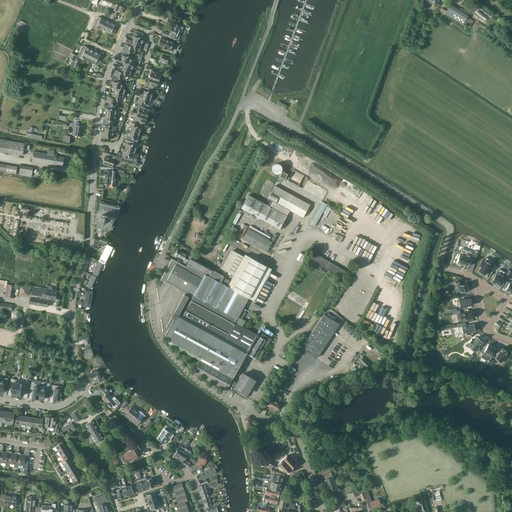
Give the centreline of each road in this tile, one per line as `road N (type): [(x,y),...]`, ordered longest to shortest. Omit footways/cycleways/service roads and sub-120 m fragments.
road 1 (unclassified): [(286,424),(256,416),(192,377),(161,343),(152,315),(156,268),(233,120),(271,16)]
road 2 (unclassified): [(78,388),(72,313),(90,238),(96,143)]
road 3 (residential): [(204,511),(185,469),(78,388)]
road 4 (residential): [(96,143),(118,142),(151,45),(143,30),(128,25)]
road 5 (unclassified): [(96,143),(101,91),(128,25)]
